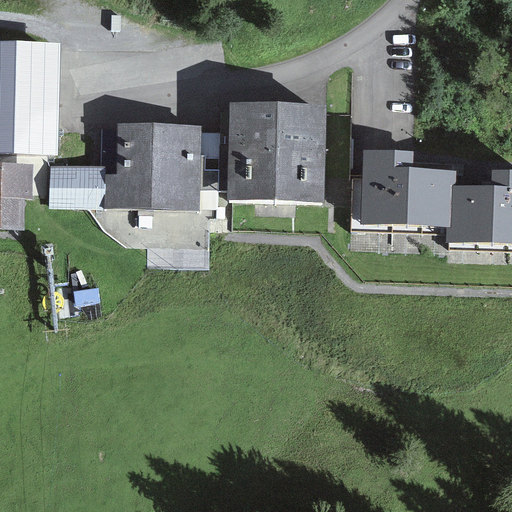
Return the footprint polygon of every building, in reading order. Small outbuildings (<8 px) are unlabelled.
[(59,53),(0,51),(0,160),(57,161),(59,53)] [(326,205),(327,123),(233,122),(233,205),(326,205)] [(201,137),(119,133),(116,213),(170,215),(198,216),(201,137)] [(33,169),(0,168),(0,233),(23,234),(23,204),(32,204),(33,169)] [(412,169),(372,168),(371,236),(454,237),(454,203),(454,190),(411,189),(412,169)] [(103,174),(50,173),(50,209),(102,209),(103,174)] [(492,204),(454,203),(454,237),(454,252),(511,252),(511,188),(492,188),(492,204)]
